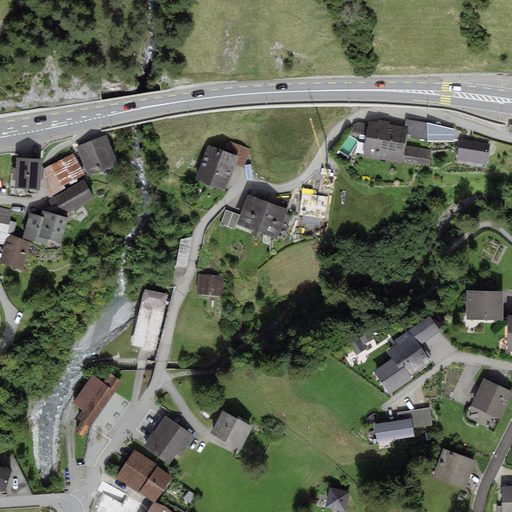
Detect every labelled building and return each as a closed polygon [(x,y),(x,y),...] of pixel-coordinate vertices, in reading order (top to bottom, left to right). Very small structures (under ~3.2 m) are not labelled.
[(411,135),(411,138),(429,141),(428,124),(406,119),(405,127),(408,127),(407,134),(411,135)] [(366,136),(364,158),(403,163),(403,161),(429,165),(431,150),(405,146),(407,134),(408,127),(405,127),(369,121),(368,124),(358,123),(353,125),(352,134),(366,136)] [(117,163),(106,135),(77,147),(88,175),(117,163)] [(490,144),(460,140),(457,159),(487,164),(490,144)] [(244,167),(251,149),(230,141),(226,152),(208,145),(195,180),(225,191),(235,164),(244,167)] [(84,174),(72,154),(50,167),(42,190),(45,195),(84,174)] [(41,161),(15,158),(11,188),(37,191),(41,161)] [(59,218),(94,198),(84,181),(49,202),(59,218)] [(288,210),(248,195),(237,225),(277,240),(288,210)] [(239,215),(225,209),(220,223),(234,228),(239,215)] [(11,213),(0,210),(0,243),(4,244),(11,213)] [(52,220),(29,213),(21,241),(30,243),(45,247),(52,220)] [(22,271),(30,243),(21,241),(9,237),(1,265),(22,271)] [(187,268),(192,237),(180,239),(176,266),(187,268)] [(224,275),(198,274),(197,294),(223,295),(224,275)] [(145,289),(132,344),(156,350),(169,294),(145,289)] [(503,291),(467,291),(467,320),(503,321),(503,291)] [(430,315),(422,320),(433,336),(441,331),(430,315)] [(373,371),(389,395),(412,379),(410,376),(431,361),(420,345),(433,336),(422,320),(394,340),(397,344),(387,351),(392,358),(373,371)] [(369,332),(359,338),(363,345),(373,339),(369,332)] [(359,338),(349,344),(356,355),(366,350),(363,345),(359,338)] [(74,431),(83,438),(123,381),(110,372),(103,381),(92,373),(72,402),(83,410),(77,418),(82,421),(74,431)] [(511,395),(511,391),(484,378),(471,406),(501,420),(511,395)] [(398,420),(412,418),(413,428),(432,425),(429,408),(397,413),(398,420)] [(222,410),(210,433),(240,449),(253,426),(222,410)] [(191,433),(165,415),(144,446),(169,464),(176,455),(191,433)] [(398,420),(374,424),(377,442),(414,436),(413,428),(412,418),(398,420)] [(196,437),(191,433),(176,455),(181,458),(196,437)] [(465,489),(476,461),(443,449),(432,477),(465,489)] [(173,477),(135,451),(117,478),(155,503),(173,477)] [(11,469),(0,465),(0,491),(4,493),(11,469)] [(511,511),(511,486),(502,486),(502,511),(511,511)] [(329,487),(324,507),(339,510),(346,511),(360,511),(350,494),(350,491),(329,487)] [(172,511),(165,506),(155,503),(147,511),(172,511)]
